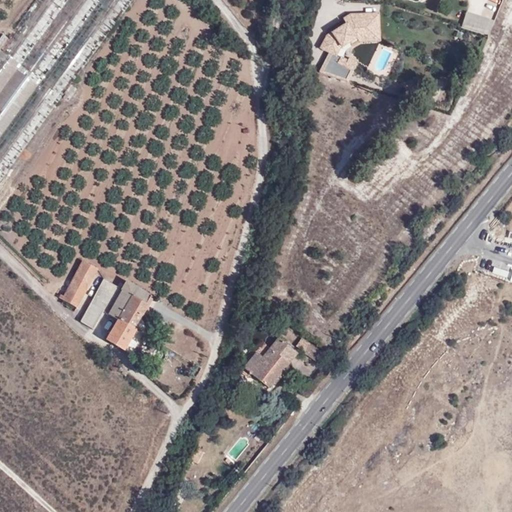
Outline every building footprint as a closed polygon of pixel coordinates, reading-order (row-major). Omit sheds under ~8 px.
[(0,184),(135,0),(37,0),(0,51),(0,184)] [(379,33),(379,17),(378,14),(350,14),(354,22),(349,25),(348,23),(327,35),(321,47),(336,55),(340,47),(349,41),(358,35),(370,35),(370,33),(374,33),(379,33)] [(350,14),(345,18),(348,23),(349,25),(354,22),(350,14)] [(487,34),(491,23),(466,15),(462,26),(487,34)] [(360,41),(379,40),(379,33),(374,33),(370,33),(370,35),(358,35),(349,41),(352,45),(360,41)] [(387,77),(397,49),(377,43),(367,70),(387,77)] [(348,61),(341,57),(338,63),(345,67),(348,61)] [(353,71),(357,63),(349,59),(348,61),(345,67),(353,71)] [(99,269),(96,268),(84,261),(63,300),(79,308),(99,269)] [(135,329),(151,302),(125,286),(123,290),(107,280),(82,322),(94,329),(105,311),(120,320),(108,341),(123,349),(135,329)] [(125,286),(151,302),(154,297),(128,281),(125,286)] [(495,290),(493,296),(507,299),(509,293),(495,290)] [(143,335),(135,329),(123,349),(131,355),(143,335)] [(272,332),(257,352),(262,357),(278,337),(272,332)] [(262,357),(257,352),(253,349),(241,365),(243,367),(240,372),(244,375),(248,371),(268,388),(297,353),(278,337),(262,357)] [(296,344),(308,351),(313,344),(301,337),(296,344)] [(324,368),(333,358),(321,350),(313,359),(324,368)] [(341,458),(332,469),(342,477),(351,467),(341,458)]
